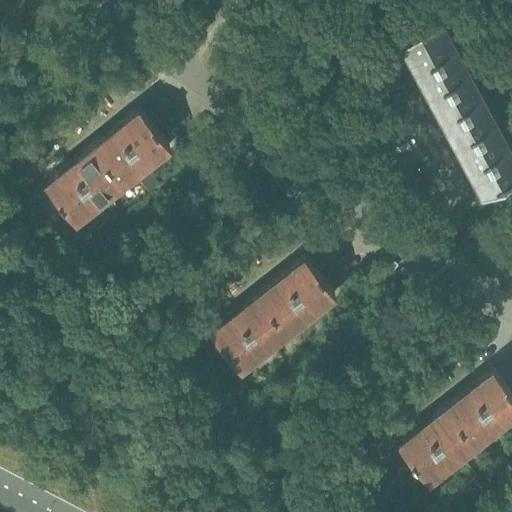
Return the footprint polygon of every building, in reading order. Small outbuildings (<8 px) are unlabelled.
[(454,41),(440,15),(418,24),(400,38),(413,63),(454,41)] [(467,66),(454,41),(413,63),(427,88),(467,66)] [(467,66),(427,88),(440,113),(481,91),(467,66)] [(494,116),(481,91),(440,113),(454,138),(494,116)] [(170,144),(139,105),(43,181),(74,220),(170,144)] [(494,116),(454,138),(467,163),(508,141),(494,116)] [(511,171),(511,149),(508,141),(467,163),(480,188),(502,179),(511,171)] [(139,178),(149,191),(159,183),(148,170),(139,178)] [(239,368),(287,330),(335,292),(304,253),(256,290),(208,328),(239,368)] [(396,440),(428,481),(511,414),(511,390),(491,365),(396,440)]
